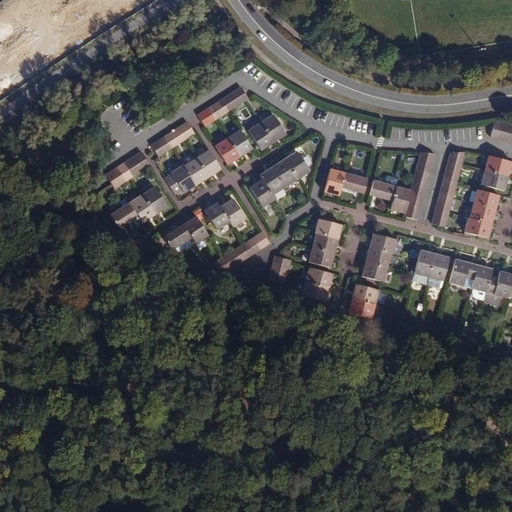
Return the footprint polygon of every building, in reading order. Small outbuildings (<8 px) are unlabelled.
[(241,88),(233,93),(237,100),(240,98),(244,104),(246,103),(250,100),(241,88)] [(237,109),(244,104),(240,98),(237,100),(233,93),(226,98),(234,110),(237,109)] [(234,110),(226,98),(218,104),(222,110),(225,108),(229,114),(234,110)] [(222,110),(218,104),(212,107),(219,118),(220,119),(229,114),(225,108),(222,110)] [(210,118),(213,122),(216,120),(219,118),(212,107),(204,112),(207,118),(209,117),(210,118)] [(207,118),(204,112),(198,116),(206,128),(214,123),(213,122),(210,118),(209,117),(207,118)] [(260,124),(273,144),(285,137),(272,116),(260,124)] [(187,123),(178,129),(182,135),(185,133),(190,139),(195,136),(187,123)] [(500,123),(498,128),(496,139),(502,140),(507,125),(500,123)] [(261,152),(273,144),(260,124),(248,133),(261,152)] [(502,140),(509,142),(511,131),(511,125),(507,125),(502,140)] [(496,139),(498,128),(491,126),(488,136),(496,139)] [(182,135),(178,129),(172,133),(179,145),(185,142),(190,139),(185,133),(182,135)] [(239,131),(228,138),(241,158),(252,151),(239,131)] [(179,145),(172,133),(163,139),(167,145),(170,143),(174,149),(179,145)] [(241,158),(228,138),(215,147),(228,166),(241,158)] [(163,139),(158,143),(166,155),(174,149),(170,143),(167,145),(163,139)] [(164,155),(166,155),(158,143),(151,147),(159,158),(164,155)] [(209,151),(197,159),(210,178),(222,170),(209,151)] [(142,153),(136,157),(145,170),(146,169),(151,166),(142,153)] [(284,162),(297,182),(310,173),(297,153),(284,162)] [(484,171),(507,176),(511,162),(487,156),(484,171)] [(145,170),(136,157),(130,161),(139,175),(145,170)] [(432,162),(420,158),(418,167),(430,170),(432,162)] [(185,166),(198,186),(210,178),(197,159),(185,166)] [(454,167),(461,168),(462,165),(463,160),(449,159),(447,167),(453,168),(454,167)] [(139,175),(130,161),(125,164),(134,178),(139,175)] [(285,189),(297,182),(284,162),(272,169),(285,189)] [(118,169),(127,182),(132,179),(134,178),(125,164),(118,169)] [(198,186),(185,166),(185,165),(172,173),(185,194),(198,186)] [(418,167),(416,174),(421,176),(420,179),(428,180),(430,170),(418,167)] [(446,174),(459,177),(461,168),(454,167),(453,168),(447,167),(446,174)] [(127,182),(118,169),(112,172),(122,186),(127,182)] [(272,198),(285,189),(272,169),(259,178),(262,182),(272,198)] [(339,189),(343,174),(328,170),(322,194),(336,198),(339,189)] [(503,192),(507,176),(484,171),(479,186),(503,192)] [(115,190),(122,186),(112,172),(106,176),(115,190)] [(365,180),(343,174),(339,189),(361,195),(365,180)] [(416,174),(413,185),(426,188),(428,180),(420,179),(421,176),(416,174)] [(450,182),(457,185),(459,177),(446,174),(443,184),(449,185),(450,182)] [(385,185),(395,188),(396,183),(395,180),(388,178),(386,180),(385,185)] [(275,203),(272,198),(262,182),(249,191),(262,211),(275,203)] [(369,197),(391,203),(395,188),(385,185),(372,182),(369,197)] [(449,185),(443,184),(441,191),(454,195),(457,185),(450,182),(449,185)] [(413,185),(411,192),(417,193),(416,196),(423,198),(426,188),(413,185)] [(143,196),(157,217),(167,209),(154,188),(143,196)] [(389,212),(405,216),(407,208),(409,201),(411,192),(395,188),(391,203),(389,212)] [(471,204),(494,210),(498,195),(475,189),(475,191),(472,202),(471,204)] [(472,202),(475,191),(469,190),(467,200),(472,202)] [(441,191),(439,201),(445,203),(446,199),(452,201),(453,199),(454,195),(441,191)] [(409,201),(421,205),(423,198),(416,196),(417,193),(411,192),(409,201)] [(144,225),(157,217),(143,196),(130,204),(139,217),(144,225)] [(445,203),(439,201),(437,208),(450,211),(452,201),(446,199),(445,203)] [(221,209),(231,224),(234,229),(247,221),(233,201),(221,209)] [(409,201),(407,208),(413,210),(412,212),(419,214),(421,205),(409,201)] [(139,217),(130,204),(108,218),(117,232),(139,217)] [(219,231),(231,224),(221,209),(218,204),(206,212),(219,231)] [(471,204),(467,220),(490,226),(494,210),(471,204)] [(407,208),(405,216),(404,218),(417,221),(419,214),(412,212),(413,210),(407,208)] [(437,208),(434,218),(441,220),(442,217),(448,219),(449,215),(450,211),(437,208)] [(446,228),(448,219),(442,217),(441,220),(434,218),(432,225),(446,228)] [(197,218),(184,226),(192,239),(195,244),(197,246),(209,237),(197,218)] [(314,235),(336,241),(340,226),(316,219),(312,234),(314,235)] [(486,239),(490,226),(467,220),(466,219),(462,233),(469,235),(486,239)] [(182,246),(192,239),(184,226),(163,239),(172,253),(182,246)] [(262,233),(255,237),(259,243),(257,244),(260,250),(269,244),(262,233)] [(373,234),(369,249),(392,255),(393,256),(397,241),(397,240),(373,234)] [(314,235),(311,249),(333,255),(336,241),(314,235)] [(255,254),(260,250),(257,244),(259,243),(255,237),(248,242),(255,254)] [(195,244),(192,239),(182,246),(185,250),(187,251),(195,245),(195,244)] [(244,244),(241,246),(244,252),(241,253),(245,260),(255,254),(248,242),(244,244)] [(244,252),(241,246),(233,251),(240,263),(245,260),(241,253),(244,252)] [(329,269),(333,255),(311,249),(307,263),(329,269)] [(388,269),(392,255),(369,249),(365,263),(388,269)] [(226,255),(234,267),(240,263),(233,251),(226,255)] [(426,279),(432,256),(418,252),(412,275),(426,279)] [(229,270),(234,267),(226,255),(222,258),(215,263),(229,270)] [(447,260),(432,256),(426,279),(424,287),(437,290),(439,289),(447,260)] [(275,257),(273,266),(288,270),(290,265),(290,262),(275,257)] [(463,279),(472,282),(476,267),(453,261),(447,284),(461,288),(463,279)] [(229,270),(215,263),(210,266),(208,271),(226,277),(229,270)] [(384,284),(388,269),(365,263),(361,277),(384,284)] [(271,272),(287,276),(288,270),(273,266),(271,272)] [(476,267),(472,282),(470,290),(484,294),(489,277),(490,271),(476,267)] [(308,270),(304,284),(328,290),(332,275),(308,270)] [(287,276),(271,272),(270,279),(286,283),(287,280),(287,276)] [(509,291),(511,277),(511,276),(499,273),(498,280),(493,296),(500,298),(506,300),(509,291)] [(498,308),(500,298),(493,296),(498,280),(489,277),(484,294),(482,303),(498,308)] [(284,289),(286,283),(270,279),(268,285),(283,289),(284,289)] [(461,288),(470,290),(472,282),(463,279),(461,288)] [(328,290),(304,284),(300,298),(324,305),(328,290)] [(282,296),(283,289),(268,285),(267,291),(282,296)] [(356,286),(352,300),(375,306),(379,292),(356,286)] [(375,306),(352,300),(349,315),(372,321),(375,306)]
